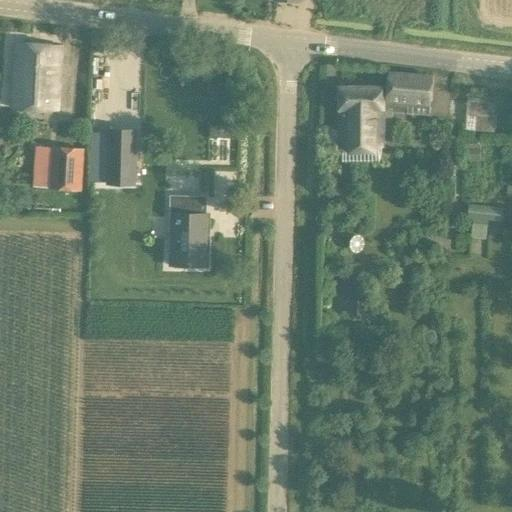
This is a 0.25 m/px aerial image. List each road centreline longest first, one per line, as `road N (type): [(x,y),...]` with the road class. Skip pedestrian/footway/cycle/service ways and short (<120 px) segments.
road 1 (unclassified): [(265,511),(275,40)]
road 2 (unclassified): [(275,40),(0,4)]
road 3 (unclassified): [(275,40),(511,67)]
